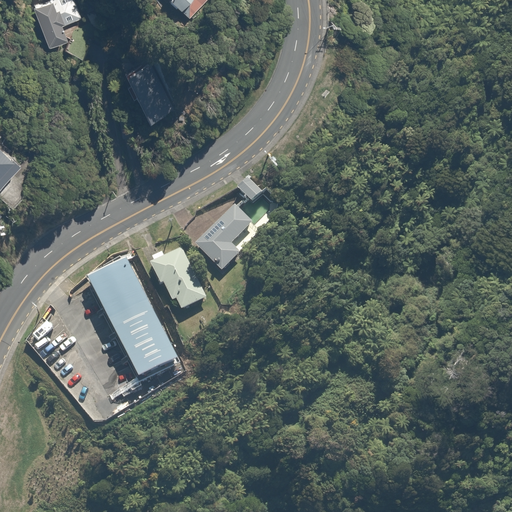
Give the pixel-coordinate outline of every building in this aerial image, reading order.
[(64,0),(28,0),(27,1),(46,45),(60,39),(66,54),(91,43),(76,8),(69,11),(64,0)] [(166,0),(191,19),(205,0),(166,0)] [(154,62),(130,78),(159,122),(183,106),(154,62)] [(0,129),(0,194),(0,195),(26,162),(8,149),(14,140),(0,129)] [(253,179),(240,191),(256,207),(269,195),(253,179)] [(226,275),(245,256),(242,253),(279,216),(270,207),(253,224),(238,209),(200,248),(226,275)] [(0,231),(10,217),(0,210),(0,231)] [(156,269),(166,291),(168,289),(177,307),(183,304),(187,312),(212,301),(190,253),(156,269)] [(129,268),(91,288),(144,389),(182,369),(129,268)]
